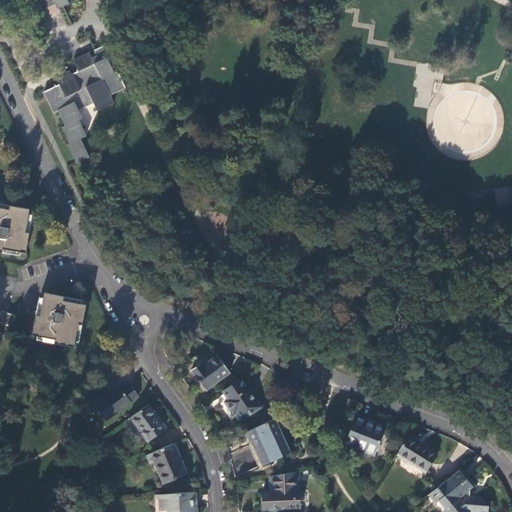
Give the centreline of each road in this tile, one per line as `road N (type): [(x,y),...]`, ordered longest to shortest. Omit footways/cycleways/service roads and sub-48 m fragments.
road 1 (residential): [(511,481),(472,437),(159,315)]
road 2 (residential): [(0,70),(92,264)]
road 3 (residential): [(144,337),(147,360),(205,447),(222,511)]
